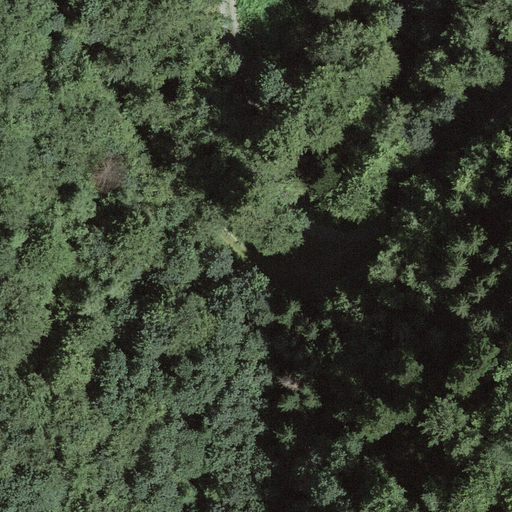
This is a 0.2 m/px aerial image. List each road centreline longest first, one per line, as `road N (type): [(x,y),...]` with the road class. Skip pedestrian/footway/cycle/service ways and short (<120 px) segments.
road 1 (track): [(511,103),(371,240),(339,247),(300,230),(265,173),(231,0)]
road 2 (track): [(59,0),(128,142),(248,259),(303,275),(339,247)]
